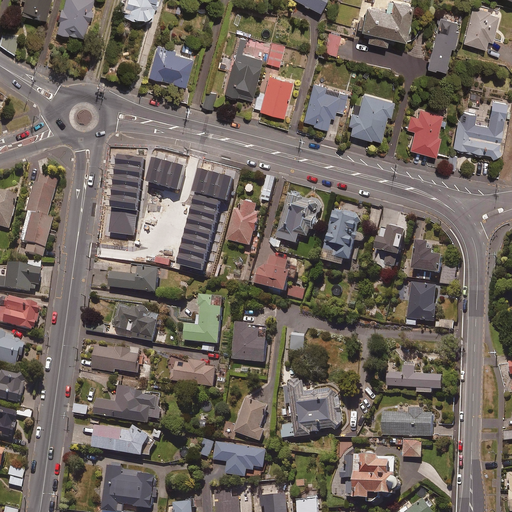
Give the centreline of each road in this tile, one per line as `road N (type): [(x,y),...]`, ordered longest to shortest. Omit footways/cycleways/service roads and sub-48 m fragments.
road 1 (tertiary): [(33,511),(82,160),(78,136)]
road 2 (residential): [(200,134),(405,186),(445,204),(468,228)]
road 3 (residential): [(468,228),(477,255),(468,511)]
road 4 (tertiary): [(85,249),(47,511)]
road 5 (residential): [(85,249),(140,254),(170,243),(200,134)]
